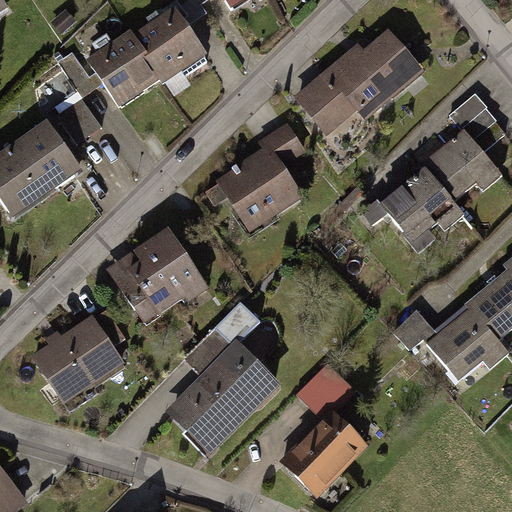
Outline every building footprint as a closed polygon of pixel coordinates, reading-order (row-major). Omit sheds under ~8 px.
[(0,0),(0,23),(21,9),(15,0),(0,0)] [(232,0),(241,14),(262,0),(232,0)] [(185,3),(96,63),(130,113),(218,53),(185,3)] [(363,44),(305,97),(338,134),(364,111),(379,126),(435,75),(398,34),(374,56),(363,44)] [(470,132),(390,201),(428,244),(511,171),(494,152),(511,136),(511,134),(478,96),(455,116),(470,132)] [(54,120),(0,158),(0,187),(24,221),(93,173),(54,120)] [(271,154),(227,182),(263,237),(317,202),(295,167),(316,154),(296,123),(264,143),(271,154)] [(179,225),(114,267),(152,326),(217,285),(179,225)] [(511,263),(511,265),(511,266),(511,274),(446,333),(423,307),(398,330),(420,354),(433,342),(472,384),(494,365),(503,375),(511,366),(511,343),(511,342),(511,263)] [(221,331),(239,350),(177,410),(222,456),(293,388),(250,343),(267,327),(248,306),(221,331)] [(101,316),(40,358),(74,407),(134,365),(101,316)] [(332,424),(292,463),(327,500),(382,447),(346,410),(363,394),(336,366),(305,395),(332,424)] [(0,511),(30,511),(38,506),(7,468),(0,473),(0,511)]
